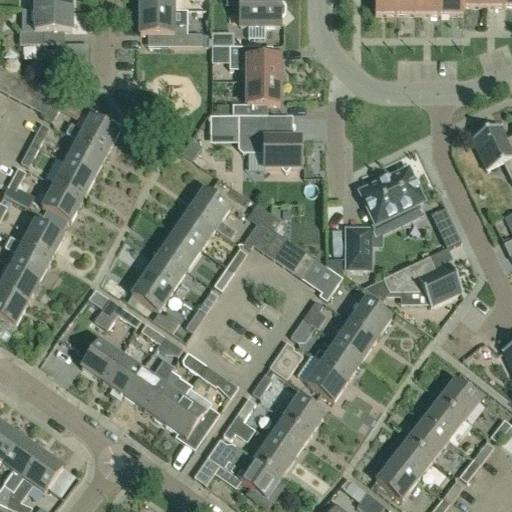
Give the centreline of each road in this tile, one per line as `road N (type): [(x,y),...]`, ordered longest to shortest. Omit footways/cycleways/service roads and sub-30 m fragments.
road 1 (residential): [(439,95),(441,161),(511,314)]
road 2 (residential): [(123,457),(0,370)]
road 3 (residential): [(336,193),(335,92),(347,75)]
